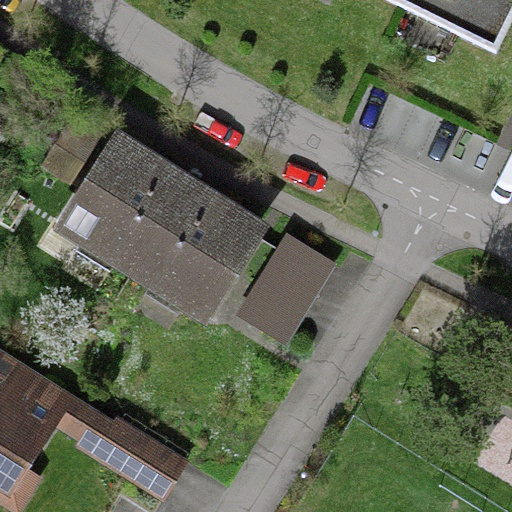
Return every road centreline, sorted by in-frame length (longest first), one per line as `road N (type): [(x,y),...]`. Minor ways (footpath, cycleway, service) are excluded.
road 1 (unclassified): [(433,201),(77,0)]
road 2 (residential): [(237,511),(433,201)]
